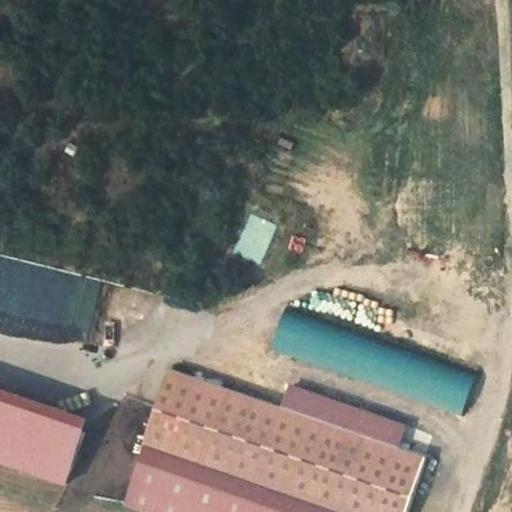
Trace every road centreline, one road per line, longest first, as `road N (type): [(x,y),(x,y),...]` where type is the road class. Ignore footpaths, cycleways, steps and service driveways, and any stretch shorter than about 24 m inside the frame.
road 1 (unclassified): [(468,511),(499,425),(511,325)]
road 2 (unclassified): [(511,122),(507,0)]
